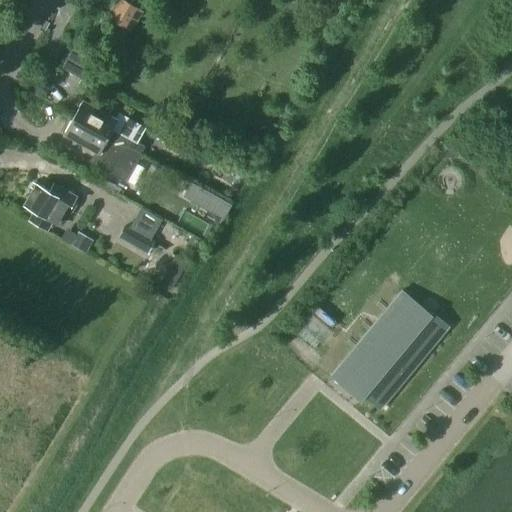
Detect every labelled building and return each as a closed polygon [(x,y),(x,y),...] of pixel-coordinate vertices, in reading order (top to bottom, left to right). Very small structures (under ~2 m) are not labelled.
[(80,78),(90,60),(71,49),(61,68),(80,78)] [(144,129),(118,114),(116,119),(83,101),(73,117),(139,153),(143,147),(136,143),(144,129)] [(73,117),(64,134),(95,151),(90,161),(124,180),(139,153),(73,117)] [(219,176),(226,166),(216,160),(210,170),(219,176)] [(72,212),(76,206),(76,203),(74,200),(77,197),(54,184),(49,192),(37,184),(24,205),(35,211),(30,220),(47,230),(52,222),(59,226),(66,213),(69,213),(72,212)] [(212,222),(218,213),(205,205),(199,214),(212,222)] [(149,240),(160,220),(139,208),(128,227),(126,226),(120,237),(147,253),(153,242),(149,240)] [(175,255),(160,283),(171,289),(186,262),(175,255)] [(379,408),(447,326),(431,312),(429,314),(401,290),(330,376),(352,394),(356,390),(379,408)]
